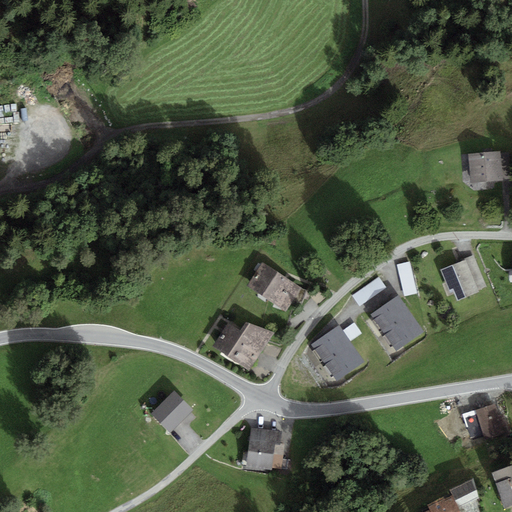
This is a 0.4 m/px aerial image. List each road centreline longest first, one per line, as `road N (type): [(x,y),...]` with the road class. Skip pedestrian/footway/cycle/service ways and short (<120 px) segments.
road 1 (track): [(365,0),(356,61),(318,99),(273,115),(142,127),(112,141),(60,186),(0,201)]
road 2 (unclassified): [(511,237),(430,237),(369,269),(299,338),(265,401)]
road 3 (tertiary): [(0,338),(60,334),(163,347),(258,398)]
road 4 (tertiary): [(265,401),(317,410),(511,380)]
road 5 (unclassified): [(122,511),(172,480),(258,398)]
